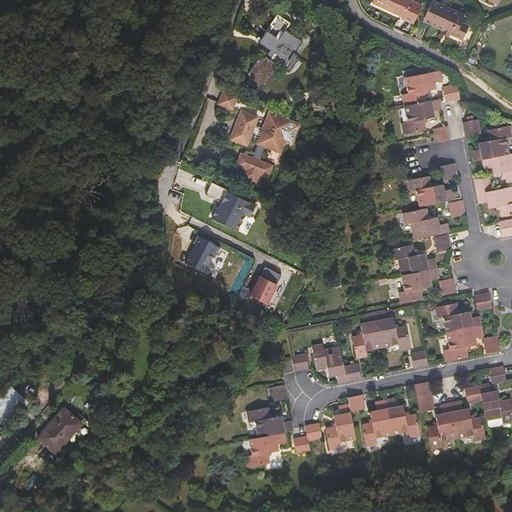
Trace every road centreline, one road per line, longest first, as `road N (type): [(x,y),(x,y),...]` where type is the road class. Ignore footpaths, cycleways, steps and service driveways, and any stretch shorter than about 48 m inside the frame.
road 1 (residential): [(163,196),(234,0)]
road 2 (residential): [(511,360),(312,401)]
road 3 (residential): [(0,453),(117,311)]
road 4 (residential): [(502,280),(483,239),(461,143)]
road 5 (residential): [(453,66),(369,21),(348,0)]
